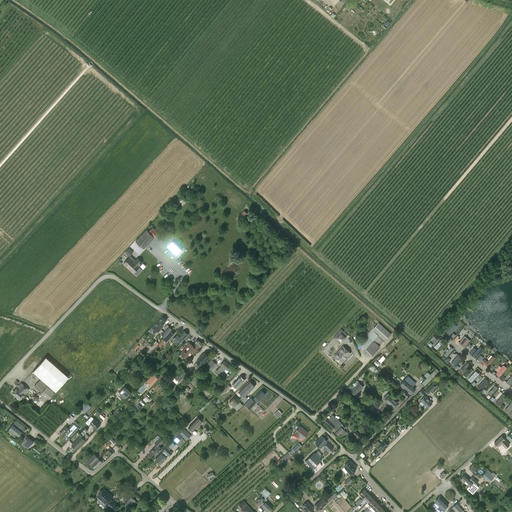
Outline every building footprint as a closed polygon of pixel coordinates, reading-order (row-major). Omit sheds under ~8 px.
[(248,215),(244,211),(238,218),(242,222),(248,215)] [(143,249),(154,237),(153,236),(149,232),(146,230),(135,241),(143,249)] [(172,242),(167,247),(173,252),(177,256),(182,250),(172,242)] [(134,272),(137,275),(142,270),(139,267),(142,263),(137,258),(135,261),(130,257),(124,264),(133,273),(134,272)] [(166,320),(162,317),(153,327),(158,332),(162,328),(161,327),(166,320)] [(457,325),(451,320),(443,329),(449,335),(457,325)] [(364,332),(367,335),(359,344),(365,349),(364,351),(367,353),(368,353),(369,354),(369,353),(372,356),(380,346),(379,346),(384,341),(385,342),(391,334),(389,332),(390,332),(379,322),(379,323),(378,323),(372,330),(371,329),(368,332),(366,330),(364,332)] [(164,336),(164,337),(170,331),(171,331),(172,330),(169,327),(166,324),(163,328),(166,330),(162,334),(164,336)] [(340,344),(347,335),(341,330),(333,338),(340,344)] [(167,342),(172,336),(174,334),(171,331),(170,331),(164,337),(159,343),(158,345),(160,346),(165,340),(167,342)] [(178,346),(181,342),(188,335),(184,331),(179,336),(177,334),(172,340),(178,346)] [(464,336),(458,343),(464,348),(470,341),(464,336)] [(440,339),(434,346),(436,349),(443,341),(440,339)] [(328,354),(335,344),(331,341),(323,351),(328,354)] [(189,343),(181,353),(188,359),(196,349),(189,343)] [(453,349),(450,346),(443,354),(446,357),(453,349)] [(472,349),(470,352),(476,357),(483,349),(480,346),(476,352),(472,349)] [(343,347),(334,356),(341,363),(350,353),(343,347)] [(199,369),(209,357),(204,353),(194,364),(199,369)] [(461,357),(458,354),(450,363),(453,365),(461,357)] [(488,362),(485,359),(482,362),(489,367),(496,358),(493,356),(488,362)] [(67,377),(45,357),(32,372),(55,391),(67,377)] [(210,371),(217,364),(211,359),(205,366),(210,371)] [(230,366),(224,361),(221,365),(216,372),(219,374),(221,372),(225,368),(227,370),(229,371),(225,375),(230,380),(236,372),(232,368),(231,368),(230,367),(230,366)] [(470,365),(467,362),(460,369),(463,373),(470,365)] [(495,373),(499,376),(507,367),(503,364),(501,367),(499,366),(497,369),(498,370),(495,373)] [(186,373),(182,368),(174,377),(179,381),(186,373)] [(439,371),(436,368),(421,383),(424,386),(439,371)] [(479,373),(475,370),(467,379),(471,382),(479,373)] [(233,391),(236,389),(245,380),(240,376),(232,384),(233,386),(231,388),(233,391)] [(413,387),(416,383),(408,376),(405,379),(404,379),(400,384),(411,393),(415,389),(413,387)] [(478,386),(477,386),(480,389),(489,380),(486,377),(480,383),(479,382),(476,384),(478,386)] [(41,392),(48,399),(54,393),(40,381),(39,380),(34,386),(41,392)] [(254,387),(249,381),(238,392),(243,396),(239,400),(235,396),(229,402),(237,411),(248,399),(245,396),(254,387)] [(363,387),(358,382),(350,391),(355,396),(363,387)] [(19,400),(28,390),(20,383),(11,393),(19,400)] [(432,383),(425,390),(428,394),(435,387),(432,383)] [(225,392),(230,387),(229,386),(227,384),(223,388),(222,389),(225,392)] [(495,385),(488,392),(490,395),(498,388),(495,385)] [(131,392),(125,386),(119,393),(125,398),(131,392)] [(62,389),(57,394),(62,398),(66,393),(62,389)] [(256,403),(256,404),(259,401),(260,401),(265,395),(261,390),(255,396),(255,397),(252,399),(251,398),(244,405),(250,410),(256,403)] [(506,395),(504,393),(496,402),(499,404),(506,395)] [(390,395),(385,400),(393,407),(392,408),(394,409),(398,406),(396,404),(398,402),(390,395)] [(432,403),(425,396),(420,400),(421,401),(420,403),(425,408),(427,407),(432,403)] [(80,408),(86,413),(92,406),(86,401),(80,408)] [(168,405),(163,409),(166,413),(171,408),(168,405)] [(333,428),(336,431),(334,432),(338,436),(341,433),(343,436),(346,432),(344,430),(343,429),(345,428),(342,425),(332,415),(328,419),(325,423),(332,429),(333,428)] [(93,419),(91,417),(85,422),(88,425),(90,423),(95,429),(99,425),(94,419),(93,419)] [(198,418),(188,428),(192,431),(202,421),(198,418)] [(25,427),(16,420),(13,424),(13,423),(8,430),(17,437),(25,427)] [(68,429),(65,427),(60,433),(65,438),(66,436),(68,438),(78,428),(73,424),(68,429)] [(308,433),(299,426),(294,432),(294,433),(293,434),(298,438),(299,436),(303,439),(304,438),(308,433)] [(179,433),(186,440),(191,436),(184,429),(179,433)] [(353,433),(359,439),(361,436),(355,430),(353,433)] [(34,440),(26,434),(20,443),(27,449),(34,440)] [(77,440),(72,445),(76,449),(81,444),(86,439),(81,435),(77,440)] [(333,448),(328,443),(327,444),(326,442),(327,441),(321,436),(314,443),(320,448),(323,445),(327,449),(327,450),(329,452),(333,449),(333,448)] [(511,445),(502,436),(495,443),(499,447),(502,444),(507,449),(511,445)] [(162,448),(159,446),(164,441),(160,437),(154,443),(157,445),(148,454),(153,458),(162,448)] [(295,452),(301,446),(298,443),(292,449),(295,452)] [(382,443),(374,451),(379,455),(382,453),(383,453),(385,451),(384,450),(387,448),(382,443)] [(169,450),(171,448),(168,446),(163,451),(164,451),(167,455),(168,456),(172,453),(169,450)] [(167,455),(164,451),(155,460),(160,465),(166,459),(165,457),(167,455)] [(291,455),(288,452),(281,458),(284,462),(291,455)] [(312,469),(321,460),(315,453),(305,461),(312,469)] [(87,461),(91,465),(99,457),(97,456),(96,457),(94,454),(87,461)] [(91,465),(94,469),(101,462),(99,459),(100,459),(99,457),(91,465)] [(356,468),(350,461),(344,466),(345,467),(342,469),(346,474),(348,472),(351,476),(354,473),(353,471),(356,468)] [(478,487),(476,485),(478,482),(473,477),(470,480),(465,475),(461,479),(469,486),(466,488),(472,493),(478,487)] [(350,477),(344,482),(347,485),(352,481),(350,477)] [(104,507),(106,504),(106,505),(112,510),(116,505),(110,500),(113,497),(103,489),(101,491),(100,491),(98,493),(98,495),(97,497),(101,500),(98,502),(104,507)] [(261,493),(266,498),(270,493),(265,489),(261,493)] [(363,498),(368,493),(363,489),(359,493),(363,498)] [(372,497),(368,493),(363,498),(367,502),(372,497)] [(267,511),(268,511),(273,508),(266,501),(267,500),(266,498),(262,495),(261,496),(261,497),(257,501),(260,505),(260,504),(262,506),(267,511)] [(134,504),(135,505),(137,503),(135,501),(135,500),(130,497),(125,503),(130,507),(132,504),(133,505),(134,504)] [(366,511),(370,509),(372,507),(376,503),(372,497),(367,502),(369,504),(367,506),(368,507),(363,511),(362,511),(361,511),(366,511)] [(435,502),(439,507),(436,510),(437,511),(443,511),(445,511),(443,510),(448,505),(440,497),(435,502)] [(314,507),(317,511),(322,507),(323,508),(327,504),(322,499),(318,503),(319,503),(314,507)] [(252,511),(247,506),(246,504),(243,500),(239,505),(242,508),(240,510),(242,511),(252,511)] [(312,511),(311,510),(313,509),(307,502),(301,507),(306,511),(312,511)] [(468,511),(459,502),(457,504),(457,503),(451,508),(455,511),(468,511)] [(372,507),(376,511),(380,507),(376,503),(372,507)]
